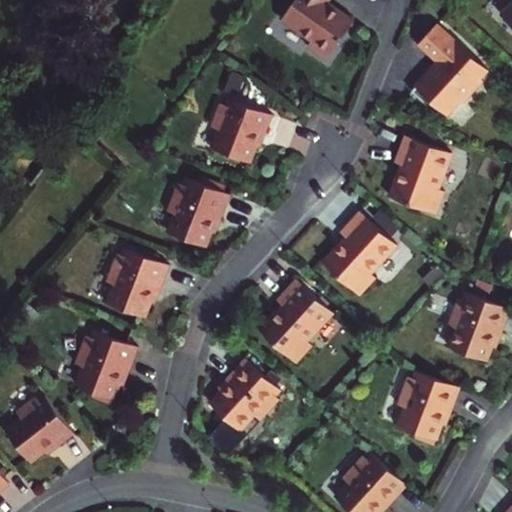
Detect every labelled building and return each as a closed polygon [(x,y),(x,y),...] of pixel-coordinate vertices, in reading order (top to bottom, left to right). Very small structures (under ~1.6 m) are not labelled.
[(327,1),(327,0),(294,0),(282,18),(312,39),(308,45),(327,59),(354,20),(327,1)] [(511,0),(510,0),(494,17),(511,33),(511,0)] [(437,22),(418,44),(437,62),(411,90),(426,103),(430,99),(446,113),(460,98),(464,101),(483,80),(480,76),(488,68),(437,22)] [(250,160),(261,131),(266,133),(273,113),(231,97),(228,104),(220,101),(211,124),(219,127),(212,146),(250,160)] [(437,213),(445,190),(439,188),(443,175),(452,151),(405,134),(395,161),(402,163),(390,195),(413,204),(437,213)] [(167,209),(175,212),(168,230),(206,245),(216,220),(220,221),(231,193),(189,177),(186,184),(178,181),(167,209)] [(371,272),(397,243),(384,231),(360,209),(340,230),(346,235),(323,260),(338,274),(360,294),(376,276),(371,272)] [(128,247),(125,255),(117,252),(106,280),(114,283),(107,301),(145,315),(155,290),(159,292),(170,263),(128,247)] [(277,298),(282,303),(260,328),(267,335),(297,362),(313,344),(308,339),(333,310),(315,294),(296,276),(277,298)] [(469,291),(466,299),(458,296),(448,324),(455,327),(449,345),(487,359),(496,334),(501,336),(511,307),(469,291)] [(96,329),(94,337),(86,334),(75,362),(83,365),(76,383),(94,390),(92,395),(112,402),(124,372),(128,374),(139,345),(96,329)] [(280,398),(274,392),(279,386),(246,356),(225,378),(229,381),(210,402),(240,429),(254,415),(259,420),(280,398)] [(450,414),(461,386),(418,370),(415,377),(408,375),(397,403),(405,406),(398,424),(416,431),(415,435),(435,443),(446,412),(450,414)] [(75,432),(47,396),(41,401),(36,394),(16,410),(21,416),(6,428),(31,460),(55,441),(58,445),(75,432)] [(388,506),(408,484),(375,453),(369,459),(363,453),(343,476),(349,481),(336,495),(353,511),(375,511),(384,503),(388,506)] [(0,469),(0,490),(10,483),(0,469)]
